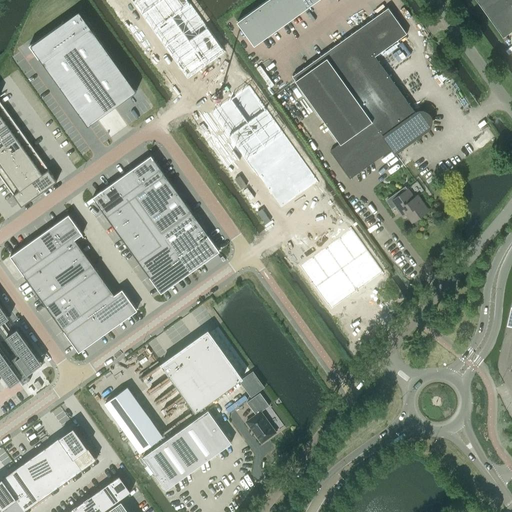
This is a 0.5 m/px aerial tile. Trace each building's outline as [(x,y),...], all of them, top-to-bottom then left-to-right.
[(188,0),(132,0),(188,77),(224,51),(188,0)] [(265,0),(237,21),(254,45),(317,0),(265,0)] [(511,0),(476,0),(503,37),(511,30),(511,0)] [(62,21),(29,45),(39,58),(39,57),(88,125),(137,90),(88,22),(79,10),(63,22),(62,21)] [(416,112),(375,56),(407,33),(391,11),(327,57),(392,148),(395,152),(427,129),(428,128),(429,128),(430,126),(430,125),(431,124),(431,123),(431,122),(431,121),(431,120),(431,119),(431,118),(431,117),(430,117),(430,116),(429,115),(429,114),(428,114),(428,113),(427,112),(426,112),(425,112),(425,111),(423,111),(421,111),(419,111),(418,111),(417,112),(416,112)] [(350,178),(392,148),(327,57),(295,79),(341,143),(330,151),(350,178)] [(249,85),(212,111),(281,207),(318,181),(249,85)] [(5,107),(0,109),(0,123),(11,115),(5,107)] [(11,115),(0,123),(0,136),(17,124),(11,115)] [(17,124),(0,136),(0,137),(6,146),(23,133),(17,124)] [(23,133),(6,146),(12,154),(30,142),(23,133)] [(30,142),(12,154),(14,157),(18,163),(36,151),(30,142)] [(6,146),(0,149),(0,167),(14,157),(12,154),(6,146)] [(36,151),(18,163),(23,169),(25,172),(42,159),(36,151)] [(120,176),(92,196),(161,292),(189,272),(196,268),(220,250),(151,155),(127,171),(120,176)] [(14,157),(0,167),(0,174),(5,182),(23,169),(18,163),(14,157)] [(42,159),(25,172),(31,181),(49,169),(42,159)] [(23,169),(5,182),(14,194),(31,181),(25,172),(23,169)] [(49,169),(31,181),(39,192),(57,180),(49,169)] [(31,181),(14,194),(21,205),(39,192),(31,181)] [(416,195),(413,197),(405,186),(386,200),(392,208),(396,205),(401,212),(404,210),(412,220),(427,210),(416,195)] [(69,213),(10,255),(79,351),(137,309),(122,288),(114,294),(75,239),(83,233),(69,213)] [(351,228),(299,265),(331,309),(383,272),(351,228)] [(218,323),(170,357),(205,405),(252,371),(218,323)] [(14,327),(4,334),(18,354),(13,358),(24,373),(39,362),(14,327)] [(0,346),(0,366),(11,382),(21,375),(0,346)] [(34,383),(38,389),(42,386),(38,380),(34,383)] [(125,388),(103,404),(137,453),(160,436),(125,388)] [(208,409),(143,456),(166,489),(232,442),(208,409)] [(261,411),(246,421),(261,442),(276,432),(261,411)] [(73,426),(0,477),(0,505),(4,511),(21,511),(96,459),(73,426)] [(118,474),(65,511),(97,511),(129,489),(118,474)] [(128,511),(121,501),(105,511),(128,511)]
